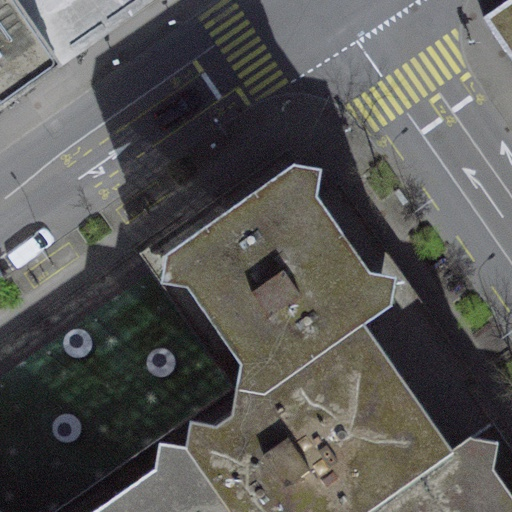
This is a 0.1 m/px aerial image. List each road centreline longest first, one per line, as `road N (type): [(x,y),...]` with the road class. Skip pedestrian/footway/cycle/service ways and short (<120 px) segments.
road 1 (secondary): [(311,0),(0,208)]
road 2 (secondary): [(364,0),(511,208)]
